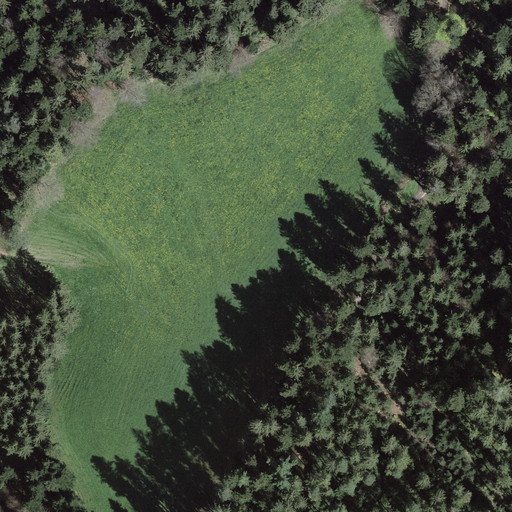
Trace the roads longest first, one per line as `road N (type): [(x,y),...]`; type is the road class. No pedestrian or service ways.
road 1 (track): [(312,511),(374,275),(427,173),(445,0)]
road 2 (track): [(0,254),(87,257),(173,332),(225,325),(390,244)]
